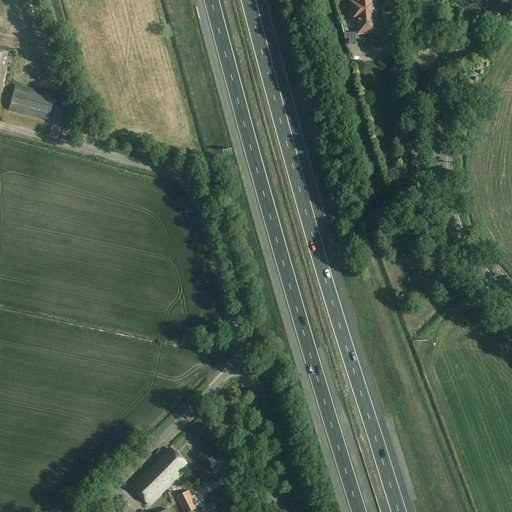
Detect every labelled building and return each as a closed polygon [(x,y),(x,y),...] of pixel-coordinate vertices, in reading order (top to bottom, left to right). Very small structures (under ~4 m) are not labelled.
[(359,32),(375,31),(373,0),(357,0),(358,2),(352,2),(353,18),(359,18),(359,24),(358,24),(359,32)] [(55,94),(15,84),(9,110),(48,121),(55,94)] [(165,484),(168,487),(181,474),(179,471),(186,464),(172,450),(165,457),(163,455),(148,469),(151,472),(150,472),(164,485),(165,484)] [(150,505),(168,487),(165,484),(164,485),(150,472),(151,472),(148,469),(131,487),(150,505)] [(195,495),(192,497),(189,490),(177,497),(184,511),(190,511),(198,508),(194,501),(197,500),(195,495)] [(214,503),(207,507),(209,511),(212,510),(212,511),(216,511),(218,511),(216,508),(217,507),(214,503)]
